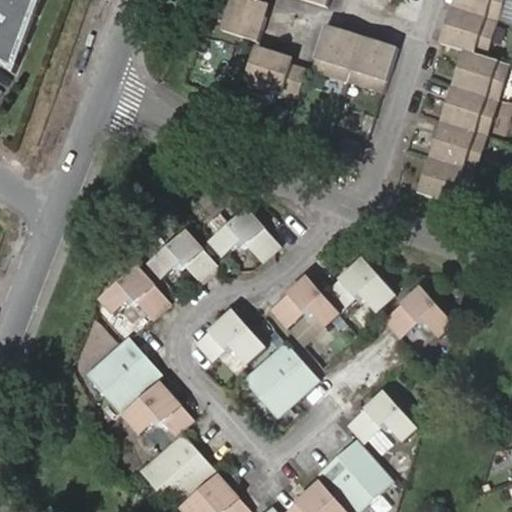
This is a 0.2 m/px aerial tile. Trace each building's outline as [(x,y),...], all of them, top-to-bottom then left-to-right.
[(0,0),(0,50),(17,62),(15,65),(22,69),(24,66),(46,0),(0,0)] [(232,0),(222,30),(260,43),(274,0),(232,0)] [(329,0),(299,0),(327,10),(329,0)] [(463,0),(460,13),(496,26),(505,0),(463,0)] [(438,48),(465,58),(482,64),(496,26),(460,13),(452,35),(444,32),(438,48)] [(310,75),(345,85),(356,49),(337,42),(340,34),(325,30),(310,75)] [(356,49),(345,85),(380,98),(396,54),(382,48),(378,56),(356,49)] [(295,104),(303,78),(277,69),(280,63),(258,55),(246,87),(295,104)] [(467,77),(461,94),(502,110),(511,79),(511,73),(482,64),(465,58),(458,76),(467,77)] [(454,115),(449,130),(490,145),(502,110),(461,94),(453,92),(446,111),(454,115)] [(442,148),(437,164),(478,179),(490,145),(449,130),(440,127),(434,145),(442,148)] [(449,208),(467,212),(478,179),(437,164),(427,164),(422,180),(430,186),(425,199),(449,208)] [(246,243),(266,227),(251,208),(210,240),(225,259),(246,243)] [(283,247),(266,227),(246,243),(264,263),(283,247)] [(180,267),(202,249),(188,232),(148,264),(162,281),(180,267)] [(220,272),(202,249),(180,267),(197,292),(220,272)] [(363,253),(343,269),(360,291),(373,304),(392,288),(363,253)] [(360,291),(343,269),(327,281),(346,302),(360,291)] [(307,270),(292,282),(309,303),(321,320),(336,307),(307,270)] [(133,304),(154,288),(139,271),(96,304),(111,322),(133,304)] [(309,303),(292,282),(268,302),(284,324),(309,303)] [(421,282),(406,295),(421,316),(433,329),(449,317),(421,282)] [(173,312),(154,288),(133,304),(152,328),(173,312)] [(421,316),(406,295),(382,314),(399,333),(421,316)] [(233,304),(215,318),(227,333),(244,354),(263,339),(233,304)] [(227,333),(215,318),(195,334),(207,350),(227,333)] [(126,340),(89,370),(117,406),(153,376),(126,340)] [(285,350),(248,379),(277,415),(313,384),(285,350)] [(156,420),(173,405),(156,385),(119,414),(137,435),(156,420)] [(390,394),(376,404),(391,424),(405,442),(419,430),(390,394)] [(391,424),(376,404),(350,426),(366,443),(391,424)] [(188,423),(173,405),(156,420),(171,438),(188,423)] [(185,437),(148,466),(176,501),(213,470),(185,437)] [(358,443),(321,472),(351,509),(389,479),(358,443)] [(215,511),(216,511),(234,498),(219,478),(184,508),(187,511),(215,511)] [(341,511),(318,483),(299,499),(308,511),(341,511)] [(245,511),(234,498),(216,511),(215,511),(245,511)] [(308,511),(299,499),(282,511),(283,511),(308,511)]
